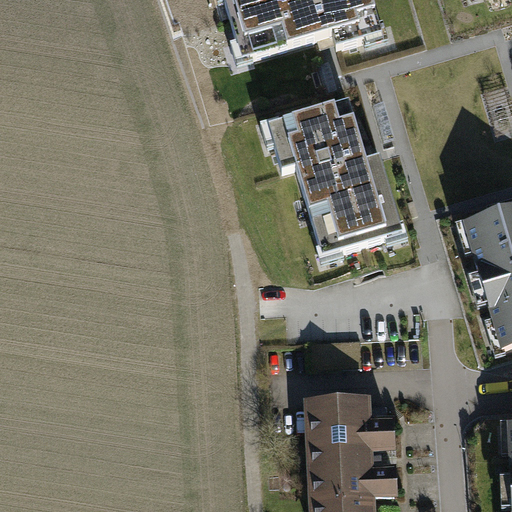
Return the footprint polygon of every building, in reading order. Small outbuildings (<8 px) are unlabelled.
[(329,69),(416,43),(403,0),(227,0),(227,1),(222,2),(235,46),(243,44),(248,60),(320,39),(329,69)] [(344,109),(275,129),(280,148),(272,150),(279,175),(295,170),(319,252),(336,247),(338,255),(383,242),(380,235),(396,230),(376,163),(361,168),(344,109)] [(507,217),(464,229),(499,353),(511,349),(511,223),(509,225),(507,217)] [(363,347),(313,349),(314,376),(363,374),(363,347)] [(370,406),(305,409),(309,511),(374,511),(374,507),(397,506),(396,473),(373,474),(372,460),(396,459),(395,427),(371,428),(370,406)]
